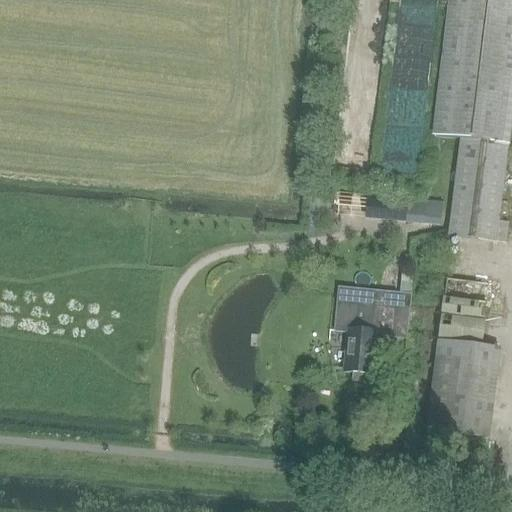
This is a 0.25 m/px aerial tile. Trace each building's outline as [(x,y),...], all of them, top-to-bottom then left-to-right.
[(511,0),(448,0),(431,138),(464,142),(506,147),(511,148),(511,135),(511,0)] [(394,85),(430,86),(431,61),(395,60),(394,85)] [(356,161),(374,162),(374,106),(349,106),(348,115),(342,115),(342,129),(350,129),(350,144),(356,144),(356,161)] [(454,222),(452,239),(494,244),(494,243),(506,244),(509,224),(497,223),(506,147),(464,142),(454,222)] [(340,194),(339,204),(350,205),(351,195),(340,194)] [(366,197),(364,218),(401,222),(403,201),(366,197)] [(414,199),(410,224),(443,229),(447,204),(414,199)] [(378,338),(407,341),(408,329),(412,296),(338,288),(333,333),(334,333),(335,333),(336,332),(348,334),(344,374),(353,375),(352,384),(367,386),(367,384),(373,385),(374,377),(376,359),(377,347),(378,338)] [(426,432),(487,440),(500,350),(440,342),(426,432)]
